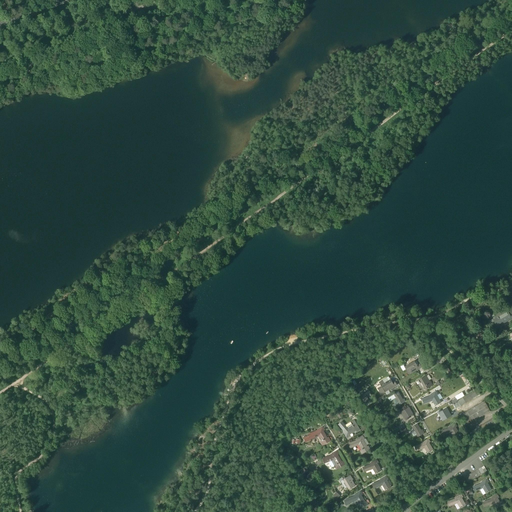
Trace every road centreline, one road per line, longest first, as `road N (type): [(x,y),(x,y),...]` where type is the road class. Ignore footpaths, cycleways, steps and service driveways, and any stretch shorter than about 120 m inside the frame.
road 1 (track): [(0,395),(511,30)]
road 2 (track): [(431,318),(288,344),(255,363),(236,380),(197,511)]
road 3 (track): [(0,61),(159,0)]
road 4 (residential): [(399,511),(511,431)]
road 5 (track): [(19,511),(15,478),(51,439),(49,403)]
